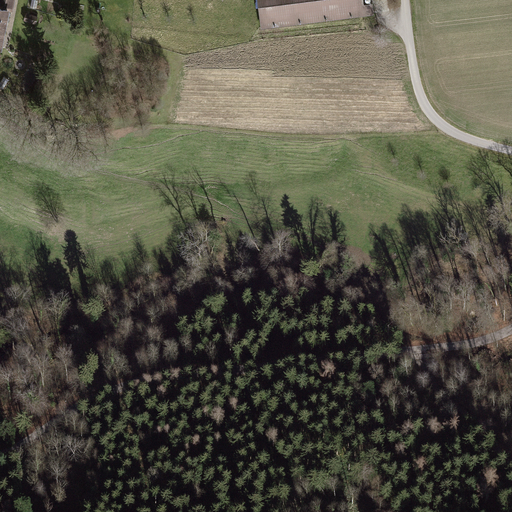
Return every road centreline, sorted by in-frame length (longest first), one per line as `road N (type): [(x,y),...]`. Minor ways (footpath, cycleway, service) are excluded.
road 1 (track): [(0,459),(89,399),(151,378),(415,351)]
road 2 (track): [(511,149),(435,120),(417,88),(406,0)]
road 3 (track): [(415,351),(435,386),(511,462)]
